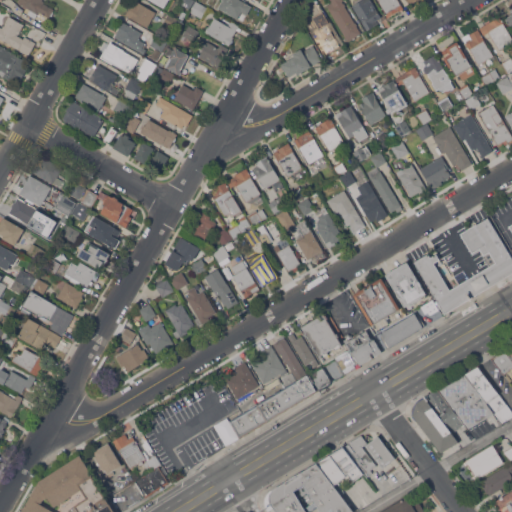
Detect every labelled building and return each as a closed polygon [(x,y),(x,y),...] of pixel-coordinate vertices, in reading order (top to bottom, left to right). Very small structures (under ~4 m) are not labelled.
[(53,11),(54,11),(51,15),(50,15),(49,18),(39,12),(35,18),(27,13),(29,9),(18,3),(19,0),(42,0),(44,1),(43,3),(54,9),(53,11)] [(195,0),(190,9),(179,3),(180,0),(195,0)] [(196,0),(208,7),(201,18),(190,11),(196,0)] [(241,0),(252,6),(247,14),(245,13),(239,23),(232,20),(234,17),(218,7),(222,0),(241,0)] [(360,34),(360,35),(358,36),(358,35),(355,37),(355,38),(353,39),(353,38),(348,41),(347,40),(346,40),(344,38),(346,37),(327,5),(332,2),(330,0),(343,0),(342,1),(343,3),(344,3),(346,5),(345,6),(355,22),(356,22),(357,24),(356,25),(361,33),(360,34)] [(352,6),(362,0),(371,0),(381,17),(376,20),(378,24),(367,30),(352,6)] [(398,0),(403,8),(388,17),(386,13),(387,13),(378,0),(398,0)] [(147,27),(125,15),(129,9),(130,10),(135,1),(156,12),(147,27)] [(331,26),(329,27),(331,30),(335,28),(341,38),(339,39),(340,43),(339,43),(340,46),(325,55),(324,52),(325,51),(311,28),(316,25),(312,17),(323,11),(331,26)] [(0,31),(9,16),(24,25),(20,30),(17,35),(23,39),(25,36),(36,43),(29,55),(0,37),(0,31)] [(511,37),(511,42),(499,50),(489,32),(484,35),(480,27),(500,16),(511,37)] [(205,31),(208,26),(209,26),(214,17),(228,25),(231,20),(239,25),(232,36),(234,37),(229,45),(205,31)] [(142,32),(138,39),(145,42),(143,47),(147,49),(144,54),(117,39),(118,38),(115,36),(123,21),(142,32)] [(193,41),(191,40),(188,45),(183,42),(186,37),(183,35),(189,25),(199,31),(193,41)] [(493,55),(478,64),(474,57),(475,57),(473,52),(468,55),(464,48),(468,46),(462,37),(469,33),(469,34),(478,29),(493,55)] [(156,34),(170,42),(164,52),(151,44),(156,34)] [(474,69),(460,77),(459,74),(456,75),(451,66),(450,67),(443,55),(444,54),(442,51),(447,48),(446,47),(457,40),(474,69)] [(100,57),(105,49),(109,41),(133,55),(124,70),(100,57)] [(218,48),(221,43),(229,48),(218,67),(199,56),(207,41),(218,48)] [(0,45),(26,60),(22,68),(26,70),(22,78),(18,76),(15,83),(0,74),(0,45)] [(322,59),(311,66),(311,65),(297,74),(296,72),(289,77),(281,64),(294,56),(293,53),(301,48),(303,51),(313,45),(322,59)] [(189,54),(180,70),(182,71),(180,75),(166,67),(171,58),(169,57),(175,47),(189,54)] [(426,60),(436,54),(452,80),(436,90),(432,82),(433,82),(427,72),(425,72),(424,69),(424,66),(426,64),(428,64),(426,60)] [(146,57),(157,63),(151,74),(140,68),(146,57)] [(511,57),(511,70),(508,73),(502,62),(511,57)] [(117,74),(112,83),(121,88),(117,95),(88,78),(94,68),(95,68),(98,63),(117,74)] [(430,91),(429,92),(432,98),(424,102),(420,97),(415,100),(405,82),(400,84),(396,77),(416,66),(430,91)] [(174,73),(168,83),(158,77),(164,67),(174,73)] [(500,76),(486,85),(481,76),(495,68),(500,76)] [(144,71),(149,73),(144,81),(139,79),(144,71)] [(508,76),(511,82),(511,87),(503,93),(497,82),(508,76)] [(137,94),(136,93),(133,98),(125,94),(128,89),(125,87),(131,77),(142,83),(137,94)] [(400,109),(399,107),(398,107),(401,113),(397,113),(395,109),(392,111),(381,92),(378,88),(394,79),(408,104),(400,109)] [(107,96),(98,110),(75,96),(83,82),(107,96)] [(175,98),(183,83),(194,90),(196,86),(204,90),(193,109),(175,98)] [(473,93),(465,98),(459,88),(467,83),(473,93)] [(386,115),(370,124),(359,104),(364,101),(362,98),(373,91),(386,115)] [(447,95),(448,97),(455,93),(460,102),(444,111),(438,101),(447,95)] [(466,100),(466,99),(476,93),(476,94),(481,103),(471,109),(466,100)] [(151,103),(146,112),(136,106),(141,96),(151,103)] [(193,114),(186,126),(184,125),(182,128),(160,116),(164,108),(156,103),(160,96),(193,114)] [(130,104),(124,114),(114,108),(119,98),(130,104)] [(104,118),(94,136),(63,119),(73,100),(104,118)] [(511,134),(511,139),(505,144),(503,141),(498,144),(494,138),(495,137),(492,131),(490,132),(479,112),(494,103),(511,134)] [(350,136),(338,117),(341,115),(340,113),(341,113),(340,111),(351,105),(369,135),(359,141),(354,134),(350,136)] [(432,118),(423,124),(417,114),(426,109),(432,118)] [(117,115),(119,112),(126,116),(121,126),(108,119),(109,116),(113,118),(115,114),(117,115)] [(493,150),(483,157),(477,148),(475,149),(474,148),(472,149),(466,139),(463,141),(453,124),(471,113),(493,150)] [(129,117),(133,119),(135,116),(141,120),(133,133),(123,127),(122,126),(128,116),(129,117)] [(345,142),(329,151),(316,127),(321,124),(321,123),(331,117),(345,142)] [(169,130),(169,129),(177,133),(170,147),(163,142),(161,144),(139,131),(144,124),(145,125),(149,118),(169,130)] [(411,130),(401,135),(395,125),(405,119),(411,130)] [(422,140),(417,130),(424,126),(428,123),(433,133),(429,135),(422,140)] [(472,163),(461,170),(457,163),(454,165),(446,151),(443,153),(433,136),(450,126),(472,163)] [(300,147),(299,147),(295,140),(299,137),(298,136),(310,130),(324,155),(309,163),(300,147)] [(392,143),(382,148),(376,137),(385,131),(392,143)] [(128,156),(113,147),(121,134),(124,135),(125,133),(129,136),(128,138),(136,142),(128,156)] [(402,140),(409,152),(398,158),(391,147),(402,140)] [(143,141),(153,147),(144,163),(134,157),(143,141)] [(288,176),(274,152),(279,150),(278,148),(289,142),(293,150),(293,151),(303,167),(288,176)] [(367,154),(358,160),(353,152),(363,146),(367,154)] [(160,172),(149,165),(158,150),(169,156),(160,172)] [(377,167),(371,158),(381,152),(387,161),(377,167)] [(280,179),(284,185),(276,190),(272,184),(265,188),(253,168),(257,166),(255,162),(266,155),(280,179)] [(441,155),(448,167),(447,168),(451,175),(441,180),(443,183),(433,189),(420,168),(441,155)] [(57,176),(64,180),(60,186),(54,183),(53,183),(31,171),(37,160),(40,161),(43,156),(63,167),(57,176)] [(333,165),(342,160),(347,169),(338,175),(333,165)] [(426,187),(411,196),(396,171),(402,168),(402,169),(412,163),(426,187)] [(261,193),(259,194),(261,197),(251,203),(249,200),(246,202),(241,193),(240,193),(238,191),(240,190),(236,184),(231,187),(227,180),(236,175),(236,174),(247,168),(261,193)] [(350,170),(357,180),(346,187),(340,177),(350,170)] [(402,205),(401,206),(403,208),(397,212),(396,209),(391,212),(370,177),(381,170),(402,205)] [(51,187),(40,206),(35,202),(34,204),(26,199),(27,198),(19,193),(30,174),(51,187)] [(387,211),(386,212),(388,215),(378,221),(376,218),(371,221),(356,197),(362,193),(358,186),(359,185),(357,181),(365,176),(368,181),(368,180),(387,211)] [(79,199),(68,193),(75,180),(86,186),(79,199)] [(242,210),(234,215),(232,212),(227,215),(226,214),(225,215),(218,203),(217,203),(211,193),(213,192),(213,190),(214,188),(215,187),(225,181),(242,210)] [(98,194),(91,207),(82,202),(89,189),(98,194)] [(366,225),(355,231),(350,223),(347,225),(339,212),(336,214),(327,200),(345,189),(366,225)] [(285,193),(289,199),(283,203),(285,207),(275,213),(269,202),(285,193)] [(101,212),(105,205),(103,204),(109,194),(113,196),(115,196),(118,198),(118,200),(133,209),(129,215),(132,217),(126,227),(101,212)] [(73,214),(59,205),(65,195),(78,202),(80,203),(73,214)] [(47,214),(44,219),(42,218),(38,225),(31,221),(29,224),(9,212),(12,207),(11,206),(14,201),(15,202),(18,197),(47,214)] [(308,197),(315,209),(305,214),(298,203),(308,197)] [(90,209),(83,220),(73,214),(80,203),(90,209)] [(343,237),(328,246),(317,227),(319,226),(317,222),(320,220),(318,216),(324,213),(321,209),(325,206),(343,237)] [(206,242),(190,233),(198,218),(194,216),(198,208),(211,215),(210,218),(217,222),(206,242)] [(247,214),(256,209),(257,211),(263,208),(268,217),(254,225),(247,214)] [(296,224),(285,230),(276,215),(287,209),(296,224)] [(250,225),(241,230),(242,232),(234,236),(229,228),(236,224),(235,221),(245,215),(250,225)] [(122,231),(118,238),(121,240),(115,249),(84,231),(89,222),(91,223),(95,216),(122,231)] [(25,229),(15,245),(3,237),(4,235),(0,232),(0,226),(1,225),(0,225),(4,217),(25,229)] [(495,258),(489,262),(485,256),(491,252),(490,251),(484,254),(480,248),(473,252),(461,233),(488,217),(511,256),(511,272),(445,313),(414,261),(428,253),(431,257),(436,254),(439,259),(434,262),(450,290),(497,262),(495,258)] [(38,235),(48,219),(56,223),(53,229),(56,231),(50,242),(38,235)] [(318,240),(319,240),(320,242),(319,243),(323,250),(308,259),(296,239),(301,236),(295,226),(306,220),(311,230),(312,229),(318,240)] [(62,235),(68,224),(81,232),(75,242),(62,235)] [(259,236),(261,235),(257,228),(264,224),(273,240),(265,245),(261,239),(251,246),(243,232),(253,227),(259,236)] [(195,256),(193,260),(191,258),(188,264),(184,261),(179,270),(166,263),(180,237),(207,252),(199,258),(195,256)] [(278,244),(277,242),(285,237),(301,263),(297,265),(299,269),(294,272),(292,268),(288,270),(274,247),(278,244)] [(83,248),(87,240),(111,253),(108,258),(105,265),(104,265),(102,267),(101,266),(100,268),(78,255),(82,247),(83,248)] [(32,242),(44,249),(43,250),(49,253),(42,265),(25,255),(32,242)] [(0,265),(0,243),(18,255),(20,256),(15,264),(14,263),(13,264),(12,264),(8,270),(0,265)] [(213,251),(225,245),(225,246),(230,255),(218,261),(214,253),(213,251)] [(250,264),(256,261),(254,258),(264,252),(278,276),(263,285),(252,266),(250,264)] [(60,263),(59,264),(61,265),(56,273),(55,272),(55,273),(43,266),(49,256),(60,263)] [(192,265),(191,263),(201,257),(202,259),(208,269),(197,275),(192,265)] [(246,266),(236,272),(232,266),(243,260),(246,266)] [(87,265),(88,264),(90,266),(90,267),(98,272),(98,273),(100,274),(98,276),(96,275),(94,279),(92,278),(91,280),(93,281),(91,285),(89,284),(88,286),(63,271),(65,267),(67,268),(71,261),(78,265),(80,261),(87,265)] [(385,274),(407,261),(426,293),(404,306),(385,274)] [(233,275),(247,267),(260,289),(246,297),(233,275)] [(25,285),(21,293),(11,288),(15,279),(20,268),(34,275),(28,286),(26,284),(25,285)] [(218,268),(238,301),(228,308),(226,304),(225,305),(221,298),(222,298),(220,294),(217,295),(205,276),(218,268)] [(188,283),(177,289),(171,278),(182,272),(188,283)] [(400,308),(372,325),(353,294),(382,277),(400,308)] [(47,283),(42,293),(33,288),(38,278),(47,283)] [(167,278),(174,290),(162,297),(156,285),(167,278)] [(84,291),(82,296),(83,296),(76,308),(57,297),(66,281),(84,291)] [(217,314),(198,325),(195,319),(198,316),(187,297),(191,295),(188,290),(194,286),(198,293),(203,290),(217,314)] [(31,290),(74,314),(63,334),(51,328),(54,322),(50,320),(50,321),(22,306),(31,290)] [(439,309),(430,315),(428,312),(425,314),(421,308),(420,306),(433,299),(434,300),(439,309)] [(15,308),(11,314),(7,311),(6,314),(0,310),(0,301),(1,300),(15,308)] [(157,315),(146,321),(139,309),(150,303),(157,315)] [(195,324),(187,330),(188,331),(177,338),(174,332),(178,329),(166,310),(175,304),(177,306),(182,303),(195,324)] [(338,337),(343,345),(336,349),(334,347),(327,351),(328,353),(321,358),(302,326),(324,313),(325,314),(328,313),(329,312),(342,334),(341,335),(338,337)] [(415,312),(423,326),(390,346),(382,332),(415,312)] [(55,348),(43,342),(40,348),(18,336),(29,317),(62,336),(55,348)] [(162,323),(163,322),(164,324),(163,325),(174,344),(156,354),(153,349),(152,350),(151,347),(152,346),(150,343),(147,344),(139,329),(149,323),(151,327),(161,321),(162,323)] [(136,333),(130,343),(120,338),(126,327),(136,333)] [(337,358),(336,357),(348,350),(343,341),(344,341),(347,339),(348,340),(367,329),(373,340),(375,339),(382,352),(379,354),(380,355),(365,364),(364,363),(361,365),(361,366),(360,367),(357,368),(356,366),(355,367),(356,368),(353,370),(352,369),(349,371),(350,372),(347,374),(337,358)] [(12,346),(6,343),(4,346),(1,344),(2,341),(0,340),(6,331),(17,338),(12,346)] [(319,364),(314,367),(311,361),(305,365),(288,335),(293,332),(297,338),(302,335),(319,364)] [(228,444),(217,424),(228,417),(230,421),(285,387),(283,383),(285,382),(281,376),(287,372),(286,371),(283,373),(282,372),(264,383),(252,363),(264,356),(261,351),(271,345),(286,369),(290,367),(282,353),(280,354),(273,344),(285,336),(317,390),(240,437),(228,444)] [(138,343),(142,349),(144,348),(150,358),(128,371),(124,365),(122,367),(116,357),(138,343)] [(511,368),(504,374),(492,359),(511,346),(511,368)] [(46,359),(37,375),(12,360),(16,352),(21,355),(25,348),(46,359)] [(238,398),(226,379),(237,372),(235,367),(245,360),(260,385),(238,398)] [(320,390),(311,374),(325,366),(332,378),(330,385),(320,390)] [(466,375),(479,367),(511,410),(511,415),(502,422),(495,412),(494,413),(466,375)] [(27,379),(30,374),(36,377),(30,388),(25,386),(21,393),(4,383),(3,384),(0,382),(0,368),(9,373),(11,370),(27,379)] [(439,391),(466,375),(494,413),(469,428),(464,423),(439,391)] [(12,417),(0,409),(0,388),(9,394),(11,391),(23,398),(12,417)] [(426,399),(439,391),(464,423),(452,433),(426,399)] [(452,433),(459,442),(441,452),(413,414),(415,406),(426,399),(452,433)] [(8,420),(0,416),(0,436),(1,437),(8,420)] [(145,434),(156,452),(153,454),(142,460),(144,463),(140,465),(139,463),(130,468),(113,440),(125,433),(129,438),(133,436),(135,440),(143,436),(145,434)] [(377,465),(371,470),(373,472),(368,476),(365,472),(364,473),(343,446),(356,438),(362,435),(368,443),(362,446),(377,465)] [(366,445),(378,436),(395,458),(383,468),(366,445)] [(122,465),(113,470),(115,473),(110,476),(108,473),(107,474),(105,470),(103,471),(95,456),(96,455),(94,451),(109,442),(122,465)] [(474,475),(473,474),(472,474),(471,472),(472,471),(470,468),(469,468),(468,466),(468,464),(466,465),(464,462),(493,444),(504,462),(474,480),(472,476),(474,475)] [(317,462),(343,446),(364,473),(354,481),(348,473),(345,475),(346,476),(334,485),(317,462)] [(81,511),(56,470),(80,455),(108,499),(87,511),(81,511)] [(155,456),(156,455),(161,464),(160,465),(152,469),(146,460),(155,456)] [(334,485),(354,511),(321,511),(305,484),(294,491),(307,511),(277,511),(272,504),(270,502),(270,500),(270,497),(270,494),(271,492),(274,489),(317,462),(334,485)] [(488,496),(480,481),(511,462),(511,467),(511,468),(511,469),(511,471),(510,473),(511,476),(509,483),(488,496)] [(164,486),(164,487),(162,488),(161,488),(160,488),(152,493),(152,494),(151,495),(149,496),(148,496),(146,497),(136,482),(160,466),(170,482),(164,486)] [(55,511),(30,497),(39,481),(56,470),(81,511),(55,511)] [(311,511),(317,510),(306,485),(295,490),(305,511),(311,511)] [(511,490),(511,510),(509,511),(505,511),(503,508),(500,510),(494,501),(511,490)] [(380,511),(407,496),(409,499),(415,495),(425,511),(423,511),(380,511)] [(21,511),(30,497),(55,511),(21,511)] [(87,511),(108,499),(116,511),(87,511)]
